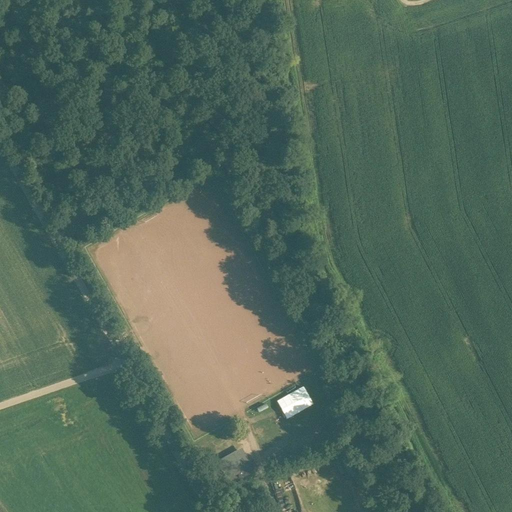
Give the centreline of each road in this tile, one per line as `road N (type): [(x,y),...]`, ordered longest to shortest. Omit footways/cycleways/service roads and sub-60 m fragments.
road 1 (residential): [(0,404),(136,358),(219,511)]
road 2 (track): [(0,150),(136,358)]
